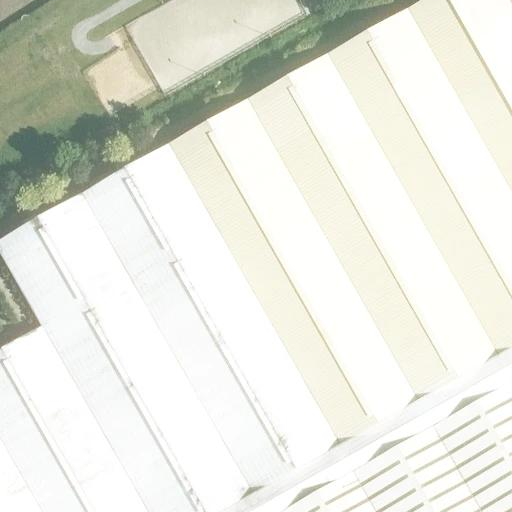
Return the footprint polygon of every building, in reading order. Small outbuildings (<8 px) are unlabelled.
[(511,7),(508,0),(424,0),(170,144),(342,444),(417,402),(511,347),(511,7)] [(145,511),(221,511),(257,492),(342,444),(170,144),(0,239),(0,255),(40,327),(145,511)] [(145,511),(40,327),(0,349),(0,511),(145,511)] [(511,511),(511,347),(417,402),(479,511),(511,511)] [(268,511),(479,511),(417,402),(342,444),(257,492),(268,511)] [(268,511),(257,492),(221,511),(268,511)]
